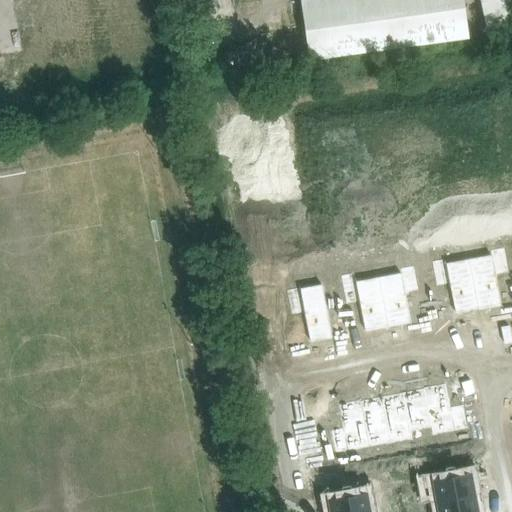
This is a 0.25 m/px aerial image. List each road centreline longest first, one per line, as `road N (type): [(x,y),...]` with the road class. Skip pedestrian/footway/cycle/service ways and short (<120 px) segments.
road 1 (residential): [(297,511),(272,381),(482,341)]
road 2 (residential): [(511,500),(482,341)]
